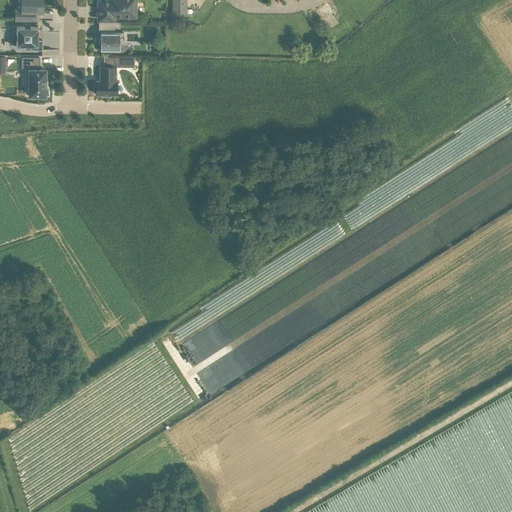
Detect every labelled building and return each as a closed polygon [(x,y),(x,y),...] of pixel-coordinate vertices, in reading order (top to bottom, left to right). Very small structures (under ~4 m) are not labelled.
[(15,0),(15,5),(15,20),(25,20),(35,20),(35,12),(43,12),(42,0),(15,0)] [(99,1),(99,20),(109,20),(115,20),(115,18),(135,18),(135,6),(135,0),(110,0),(110,1),(99,1)] [(172,0),(173,2),(173,16),(187,16),(187,2),(186,0),(172,0)] [(99,38),(99,43),(103,43),(103,50),(113,50),(125,50),(127,49),(128,47),(128,45),(128,44),(124,44),(124,33),(120,33),(114,33),(114,27),(120,27),(120,22),(109,22),(99,22),(99,30),(101,30),(101,36),(101,38),(99,38)] [(17,26),(17,45),(30,45),(30,50),(32,50),(42,50),(43,39),(38,39),(38,26),(28,26),(17,26)] [(118,57),(118,67),(134,67),(134,57),(118,56),(118,57)] [(22,57),(22,67),(28,67),(27,92),(29,92),(29,96),(45,96),(45,87),(46,87),(46,85),(45,85),(45,81),(46,81),(46,79),(45,79),(46,70),(40,70),(40,58),(22,57)] [(94,83),(94,92),(96,92),(96,95),(102,95),(102,97),(111,97),(111,95),(117,95),(117,81),(116,81),(116,67),(104,67),(100,67),(100,81),(96,81),(96,83),(94,83)] [(202,361),(212,352),(204,345),(202,346),(196,339),(188,346),(202,361)]
